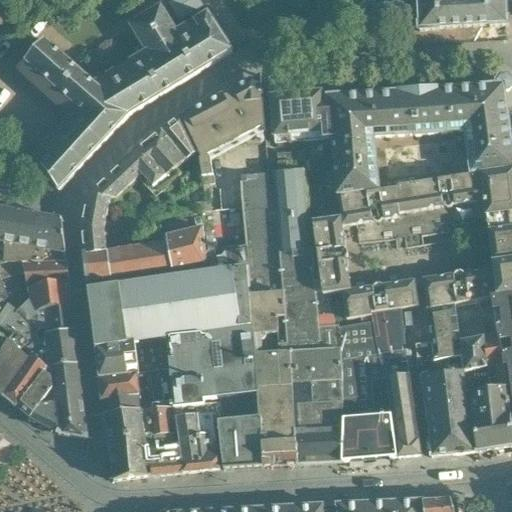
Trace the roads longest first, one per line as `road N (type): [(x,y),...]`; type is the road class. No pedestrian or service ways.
road 1 (unclassified): [(511,53),(372,60),(310,40),(270,45),(110,154),(82,183),(75,210)]
road 2 (unclassified): [(93,491),(126,499),(457,477),(511,466)]
road 3 (unclassified): [(0,414),(93,491)]
